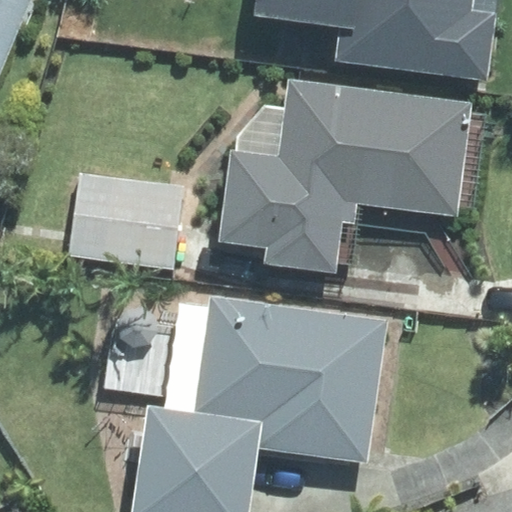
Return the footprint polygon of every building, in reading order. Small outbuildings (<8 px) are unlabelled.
[(0,0),(0,72),(29,0),(0,0)] [(485,79),(495,0),(257,0),(255,15),(342,26),(337,59),(485,79)] [(458,217),(471,104),(290,82),(280,158),(231,152),(220,241),(268,247),(266,262),(335,271),(341,222),(357,224),(359,205),(458,217)] [(71,255),(174,268),(184,188),(81,174),(71,255)] [(194,413),(262,423),(258,447),(367,462),(387,321),(211,296),(194,413)] [(194,413),(148,406),(131,511),(248,511),(258,447),(262,423),(194,413)]
